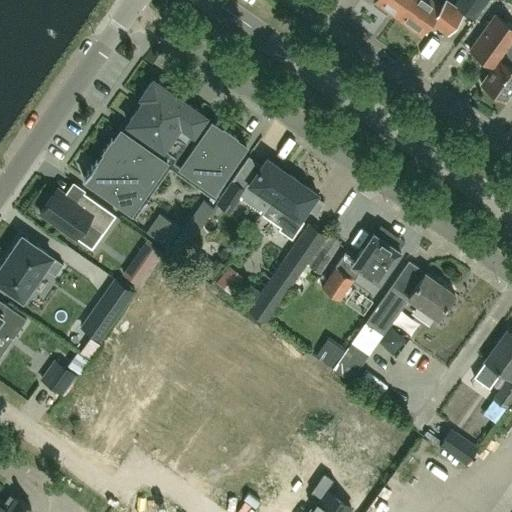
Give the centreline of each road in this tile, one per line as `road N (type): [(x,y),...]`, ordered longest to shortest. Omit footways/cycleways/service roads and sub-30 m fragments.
road 1 (residential): [(156,27),(511,275)]
road 2 (unclassified): [(511,216),(207,0)]
road 3 (residential): [(511,154),(298,0)]
road 4 (tertiary): [(0,191),(134,0)]
road 5 (residential): [(0,394),(111,474),(134,443)]
